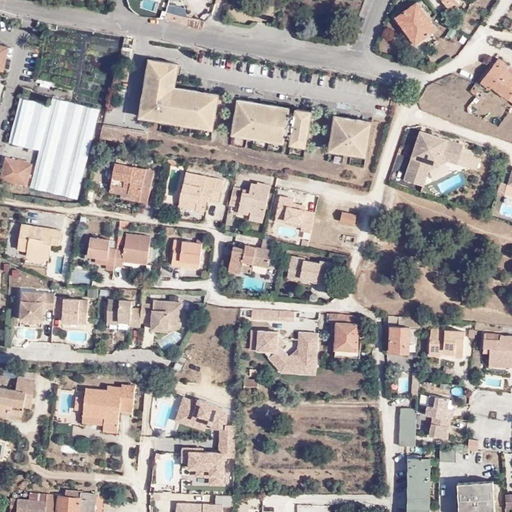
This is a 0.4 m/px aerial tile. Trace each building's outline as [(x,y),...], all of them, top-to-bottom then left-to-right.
[(441,0),(451,11),(460,3),(457,0),(441,0)] [(417,1),(396,16),(415,44),(437,29),(417,1)] [(204,21),(166,9),(163,18),(201,30),(204,21)] [(0,69),(2,70),(4,71),(9,47),(0,44),(0,69)] [(185,117),(183,124),(191,126),(193,115),(200,117),(198,127),(207,128),(208,121),(214,123),(219,93),(175,86),(168,85),(169,73),(177,75),(179,63),(149,58),(139,117),(155,119),(157,109),(163,110),(162,121),(170,122),(171,115),(185,117)] [(511,77),(504,72),(509,65),(499,58),(481,82),(491,89),(492,87),(511,102),(511,77)] [(175,86),(177,75),(169,73),(168,85),(175,86)] [(77,198),(100,109),(54,97),(52,105),(20,97),(9,142),(39,150),(30,186),(77,198)] [(252,105),(253,101),(238,98),(233,128),(242,129),(241,135),(247,136),(249,126),(256,127),(254,137),(263,139),(264,132),(277,134),(276,141),(285,143),(286,136),(291,137),(290,143),(298,145),(299,138),(307,139),(312,111),(296,108),(295,114),(290,113),(291,107),(260,102),(260,106),(252,105)] [(155,119),(162,121),(163,110),(157,109),(155,119)] [(170,122),(183,124),(185,117),(171,115),(170,122)] [(193,115),(191,126),(198,127),(200,117),(193,115)] [(350,122),(351,117),(335,115),(330,144),(339,146),(338,151),(345,153),(346,142),(353,143),(351,154),(358,155),(359,149),(367,150),(373,121),(358,118),(357,123),(350,122)] [(103,125),(100,138),(146,146),(149,132),(103,125)] [(247,136),(254,137),(256,127),(249,126),(247,136)] [(263,139),(276,141),(277,134),(264,132),(263,139)] [(428,133),(418,137),(412,157),(404,179),(424,186),(431,164),(440,166),(442,159),(443,157),(458,162),(464,145),(428,133)] [(306,146),(307,139),(299,138),(298,145),(306,146)] [(345,153),(351,154),(353,143),(346,142),(345,153)] [(6,156),(0,177),(0,178),(28,186),(33,164),(6,156)] [(443,157),(442,159),(457,165),(458,162),(443,157)] [(141,196),(140,202),(148,204),(153,178),(146,176),(147,169),(116,162),(109,192),(121,195),(122,191),(141,196)] [(146,176),(153,178),(155,171),(147,169),(146,176)] [(212,198),(211,202),(219,203),(224,179),(186,171),(179,206),(205,211),(207,200),(208,197),(212,198)] [(233,187),(229,205),(239,207),(239,208),(251,211),(250,215),(264,218),(271,185),(258,182),(257,184),(251,183),(250,191),(249,194),(243,192),(243,190),(233,187)] [(121,198),(140,202),(141,196),(122,191),(121,195),(121,198)] [(312,231),(315,214),(306,212),(307,209),(293,207),(294,201),(294,199),(280,196),(277,215),(285,216),(284,220),(304,224),(303,229),(312,231)] [(356,214),(342,211),(340,221),(354,224),(356,214)] [(40,231),(41,226),(21,223),(17,249),(27,250),(26,256),(49,259),(51,245),(60,246),(62,230),(49,228),(49,233),(40,231)] [(166,226),(165,235),(172,236),(174,227),(166,226)] [(117,248),(115,266),(122,267),(123,260),(147,264),(151,236),(126,232),(124,249),(117,248)] [(107,265),(115,266),(117,248),(110,247),(111,239),(91,236),(88,256),(99,257),(108,259),(107,265)] [(200,268),(203,243),(174,239),(173,248),(174,249),(172,265),(200,268)] [(301,246),(309,248),(310,241),(303,239),(301,246)] [(244,261),(254,263),(269,267),(272,250),(246,245),(245,247),(234,245),(229,271),(241,273),(243,264),(244,261)] [(300,275),(300,280),(316,283),(317,281),(327,284),(332,263),(322,261),(321,263),(304,259),(304,258),(292,255),(288,272),(300,275)] [(114,275),(115,266),(107,265),(106,274),(114,275)] [(55,296),(55,293),(23,291),(21,319),(43,320),(44,307),(54,308),(55,296)] [(63,308),(63,313),(62,321),(87,323),(89,305),(80,304),(80,300),(64,298),(64,297),(55,296),(54,308),(63,308)] [(131,326),(140,327),(140,321),(142,308),(132,307),(133,300),(109,299),(107,320),(118,321),(131,322),(131,326)] [(153,305),(142,304),(142,308),(140,321),(153,322),(152,329),(169,330),(170,323),(181,324),(182,302),(154,300),(153,305)] [(280,319),(281,312),(262,311),(263,310),(251,309),(251,317),(262,318),(280,319)] [(351,349),(357,350),(360,315),(329,313),(329,323),(337,323),(335,355),(351,356),(351,349)] [(389,351),(410,352),(410,326),(388,325),(388,334),(390,334),(389,351)] [(456,347),(456,351),(455,355),(463,356),(465,330),(431,328),(429,355),(444,356),(444,351),(444,346),(456,347)] [(252,330),(251,349),(266,350),(277,350),(292,367),(300,362),(307,370),(316,362),(318,333),(300,331),(299,347),(289,355),(282,347),(286,345),(278,336),(278,331),(252,330)] [(511,335),(501,334),(501,339),(495,339),(495,333),(485,333),(484,346),(491,347),(490,361),(506,363),(506,366),(511,366),(511,335)] [(277,350),(266,350),(283,370),(315,373),(316,362),(307,370),(300,362),(292,367),(277,350)] [(27,391),(34,392),(36,381),(18,377),(16,389),(0,386),(0,415),(9,417),(10,415),(23,417),(24,407),(27,391)] [(258,390),(258,379),(245,378),(244,390),(258,390)] [(86,387),(83,415),(105,417),(104,425),(119,427),(121,410),(121,403),(134,405),(136,385),(122,384),(122,387),(108,385),(108,389),(86,387)] [(31,408),(34,392),(27,391),(24,407),(31,408)] [(426,411),(425,414),(432,415),(448,417),(451,418),(454,418),(455,408),(448,408),(450,397),(428,394),(426,411)] [(198,403),(183,397),(176,421),(203,431),(207,424),(213,426),(213,428),(221,429),(221,452),(191,450),(183,450),(182,463),(189,463),(189,469),(199,468),(198,477),(210,478),(210,486),(223,486),(225,476),(226,456),(235,456),(235,424),(229,425),(229,414),(220,405),(200,399),(198,403)] [(133,412),(134,405),(121,403),(121,410),(133,412)] [(417,409),(417,408),(401,407),(400,445),(416,446),(416,445),(417,418),(417,413),(417,409)] [(105,417),(83,415),(82,423),(104,425),(105,417)] [(448,417),(432,415),(429,435),(448,438),(451,418),(448,417)] [(468,449),(478,450),(479,439),(469,439),(468,449)] [(457,461),(456,448),(441,447),(440,460),(457,461)] [(429,511),(430,458),(410,458),(409,511),(429,511)] [(495,511),(494,480),(458,482),(459,511),(495,511)] [(57,495),(55,511),(94,511),(96,493),(66,490),(65,496),(57,495)] [(55,511),(57,495),(46,494),(46,501),(44,511),(55,511)] [(215,503),(176,501),(176,511),(223,511),(224,506),(232,506),(232,494),(216,494),(215,503)] [(9,511),(16,511),(17,499),(11,498),(9,511)] [(16,511),(44,511),(46,501),(29,500),(17,499),(16,511)]
